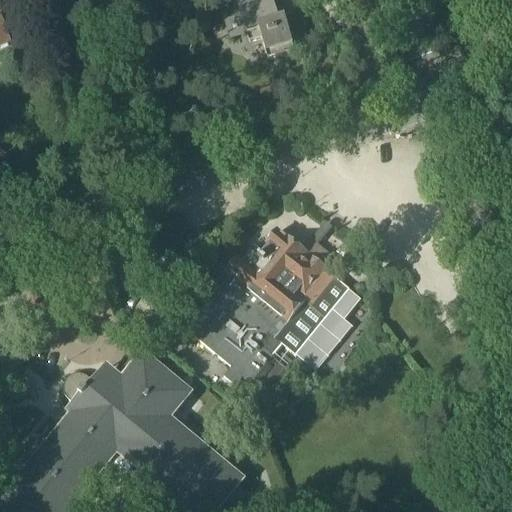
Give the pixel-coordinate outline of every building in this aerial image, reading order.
[(249,0),(221,0),(228,23),(241,19),(249,45),(261,41),(267,61),(294,53),(282,14),(276,16),(272,1),(252,7),(249,0)] [(166,31),(161,12),(146,16),(150,34),(166,31)] [(0,51),(9,48),(0,24),(0,51)] [(185,333),(231,371),(225,379),(244,395),(283,348),(296,358),(349,294),(333,281),(334,281),(323,272),(332,261),(331,260),(330,261),(314,247),(314,246),(309,242),(299,253),(277,235),(266,248),(268,250),(259,261),(250,254),(242,264),(238,261),(225,277),(228,279),(185,333)] [(0,492),(0,511),(67,511),(86,489),(94,495),(111,474),(134,493),(147,478),(158,486),(151,494),(172,511),(216,511),(246,476),(233,465),(199,437),(192,445),(166,423),(187,397),(143,361),(122,386),(110,376),(102,385),(99,383),(95,383),(94,385),(88,380),(86,379),(83,378),(81,377),(78,377),(76,377),(74,377),(71,378),(69,380),(67,381),(66,383),(64,385),(63,388),(63,390),(63,393),(63,395),(64,397),(65,400),(67,402),(69,403),(72,406),(56,425),(37,448),(45,454),(36,465),(26,477),(18,471),(0,492)]
